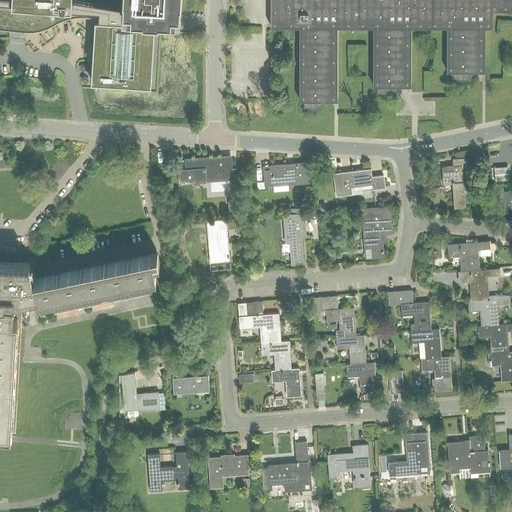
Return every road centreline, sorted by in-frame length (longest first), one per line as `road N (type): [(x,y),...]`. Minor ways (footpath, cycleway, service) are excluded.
road 1 (residential): [(511,402),(230,425),(224,289),(401,270),(410,221)]
road 2 (unclassified): [(214,140),(0,126)]
road 3 (unclassified): [(400,151),(214,140)]
road 4 (unclassified): [(215,0),(214,140)]
